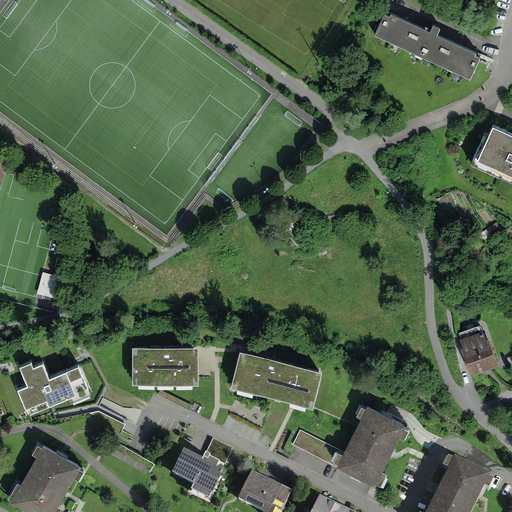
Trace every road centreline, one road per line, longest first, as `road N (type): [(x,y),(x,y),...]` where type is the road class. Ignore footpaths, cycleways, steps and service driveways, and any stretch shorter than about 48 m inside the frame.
road 1 (residential): [(385,511),(155,406)]
road 2 (residential): [(364,146),(492,87),(506,66),(511,24)]
road 3 (residential): [(511,479),(446,440),(406,511)]
